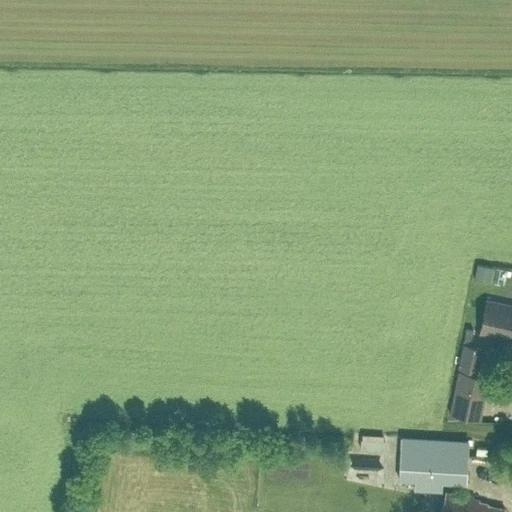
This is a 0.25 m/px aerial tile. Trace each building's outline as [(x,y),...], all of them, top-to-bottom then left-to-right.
[(511,304),(485,298),(477,336),(499,341),(499,338),(511,340),(511,304)] [(477,372),(483,347),(461,342),(456,367),(477,372)] [(448,412),(478,419),(487,376),(457,370),(448,412)] [(467,440),(400,436),(398,478),(414,479),(413,488),(440,489),(440,481),(465,482),(467,440)] [(486,504),(486,502),(477,500),(478,499),(444,492),(439,511),(501,511),(503,508),(486,504)]
